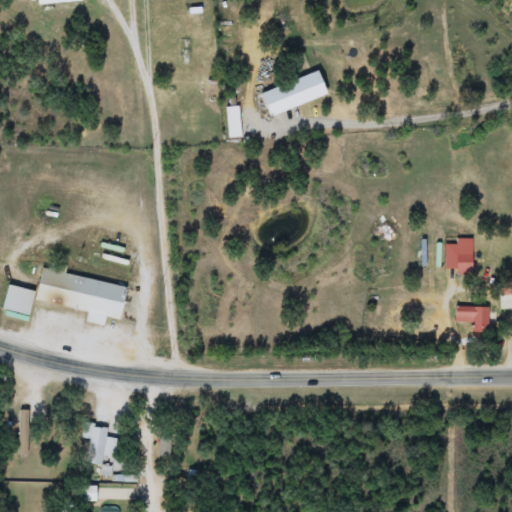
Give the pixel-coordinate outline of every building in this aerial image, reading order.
[(184,46),(184,59),(204,59),(204,68),(156,68),(156,57),(166,57),(166,52),(176,53),(176,46),(184,46)] [(269,117),(260,93),(319,73),(327,97),(269,117)] [(473,239),(473,275),(455,275),(455,270),(444,270),(444,244),(455,244),(455,239),(473,239)] [(7,286),(37,292),(41,270),(127,285),(120,320),(104,317),(104,316),(32,303),(29,317),(2,312),(7,286)] [(488,307),(488,338),(473,338),(473,323),(455,323),(455,307),(488,307)] [(19,412),(27,412),(27,456),(19,456),(19,412)] [(81,438),(83,424),(107,428),(102,466),(84,463),(88,439),(81,438)] [(170,458),(158,458),(158,439),(170,439),(170,458)]
